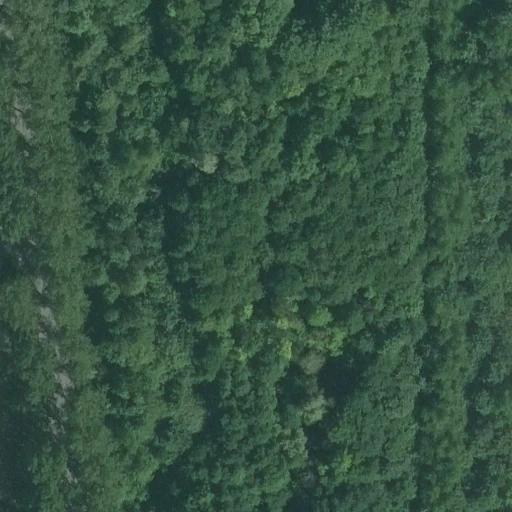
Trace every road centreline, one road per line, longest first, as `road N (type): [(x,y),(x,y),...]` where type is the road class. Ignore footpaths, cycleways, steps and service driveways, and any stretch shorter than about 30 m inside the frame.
road 1 (unclassified): [(77,511),(37,233)]
road 2 (unclassified): [(37,233),(3,0)]
